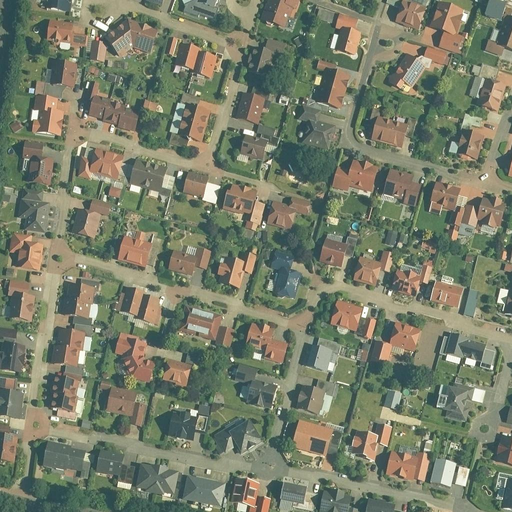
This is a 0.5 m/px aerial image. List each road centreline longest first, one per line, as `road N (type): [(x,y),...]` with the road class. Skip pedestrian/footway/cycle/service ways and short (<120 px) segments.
road 1 (residential): [(485,186),(352,150),(342,140),(372,51),(388,44)]
road 2 (residential): [(55,256),(73,136),(209,170)]
road 3 (residential): [(55,256),(298,325)]
road 4 (residential): [(30,432),(267,472)]
road 5 (residential): [(298,325),(321,294),(334,290),(511,340)]
road 6 (residential): [(267,472),(460,511)]
road 7 (residential): [(30,432),(55,256)]
road 8 (residential): [(511,342),(468,511)]
road 9 (residential): [(94,16),(126,8),(240,47)]
road 10 (residential): [(267,472),(302,341),(298,325)]
road 11 (residential): [(240,47),(209,170)]
